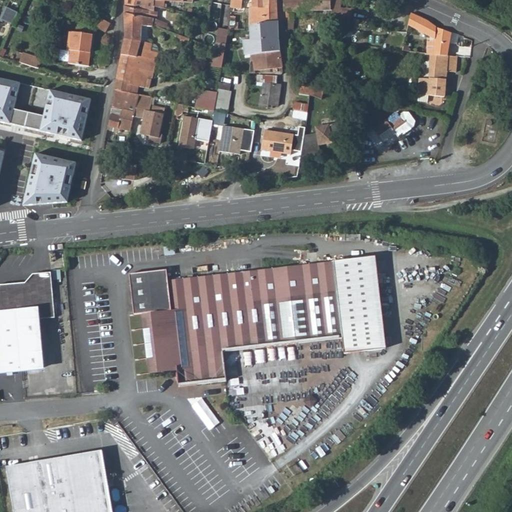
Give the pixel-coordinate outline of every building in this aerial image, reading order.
[(154,15),(154,9),(154,2),(154,0),(124,0),(124,5),(125,16),(154,22),(155,18),(155,15),(154,15)] [(241,9),(241,0),(231,0),(231,7),(231,8),(241,9)] [(251,8),(250,28),(268,23),(278,23),(276,0),(253,0),(254,3),(251,4),(251,8)] [(341,25),(341,34),(352,29),(352,9),(341,9),(341,0),(283,0),(284,12),(286,12),(292,12),(334,9),(334,15),(332,15),(332,25),(341,25)] [(164,11),(164,2),(154,2),(154,9),(162,10),(164,11)] [(1,18),(14,22),(18,11),(6,6),(1,18)] [(435,34),(433,54),(447,56),(451,33),(437,28),(428,21),(411,14),(407,26),(424,31),(435,34)] [(149,28),(154,29),(154,24),(154,22),(125,16),(125,36),(122,56),(149,62),(150,60),(156,60),(159,47),(148,44),(141,43),(143,27),(149,28)] [(167,22),(155,18),(154,22),(154,24),(165,28),(167,22)] [(100,19),(96,27),(105,32),(109,24),(100,19)] [(218,23),(216,33),(223,34),(223,31),(226,24),(218,23)] [(245,57),(251,56),(280,52),(278,23),(268,23),(250,28),(251,42),(243,43),(245,57)] [(148,35),(149,28),(143,27),(141,43),(148,44),(150,36),(148,35)] [(219,81),(227,31),(223,31),(223,34),(217,90),(219,81)] [(90,66),(91,60),(93,36),(70,33),(68,51),(71,52),(71,53),(70,64),(90,66)] [(198,88),(196,108),(215,112),(215,111),(217,90),(223,34),(216,33),(215,41),(214,41),(210,64),(208,64),(204,88),(198,88)] [(282,69),(280,52),(251,56),(251,71),(269,70),(282,69)] [(45,60),(26,54),(23,64),(42,69),(45,60)] [(447,57),(447,56),(433,54),(432,54),(430,80),(420,79),(418,95),(444,98),(446,72),(455,73),(458,58),(447,57)] [(149,89),(155,63),(149,62),(122,56),(118,80),(131,82),(131,86),(149,89)] [(22,83),(0,77),(0,123),(13,126),(13,123),(17,108),(22,83)] [(130,93),(131,86),(131,82),(118,80),(115,91),(130,93)] [(229,83),(219,81),(217,90),(229,91),(229,83)] [(279,106),(282,84),(265,82),(263,94),(262,94),(261,106),(269,107),(270,105),(279,106)] [(301,87),(300,94),(311,96),(315,97),(323,100),(323,88),(301,87)] [(93,99),(50,89),(45,115),(41,130),(41,132),(83,142),(93,99)] [(229,91),(217,90),(215,111),(228,112),(229,91)] [(108,127),(130,132),(133,117),(138,96),(129,94),(130,93),(115,91),(112,107),(108,127)] [(300,94),(300,103),(309,104),(311,96),(300,94)] [(138,96),(133,117),(143,119),(140,135),(149,137),(148,142),(160,144),(162,136),(159,135),(165,109),(151,106),(152,99),(138,96)] [(295,102),(293,111),(308,112),(309,104),(300,103),(295,102)] [(45,115),(17,108),(13,123),(41,130),(45,115)] [(214,124),(225,124),(226,112),(215,111),(214,124)] [(407,121),(396,129),(395,131),(399,136),(402,134),(403,135),(415,127),(416,121),(409,112),(403,111),(401,113),(401,117),(404,120),(407,120),(407,121)] [(185,117),(180,145),(182,148),(192,150),(195,148),(196,141),(210,143),(213,122),(185,117)] [(319,135),(305,138),(303,152),(302,159),(322,155),(321,153),(320,147),(333,144),(332,138),(346,135),(343,123),(318,129),(319,135)] [(223,126),(219,152),(241,155),(242,151),(251,152),(254,130),(223,126)] [(265,130),(262,150),(292,154),(293,150),(303,152),(305,138),(305,129),(300,128),(299,135),(265,130)] [(121,146),(105,143),(103,149),(122,153),(122,150),(121,150),(121,146)] [(361,148),(354,149),(355,164),(363,163),(361,148)] [(79,161),(36,152),(22,208),(69,205),(79,161)] [(123,179),(137,179),(137,164),(123,163),(123,179)] [(109,164),(107,174),(120,177),(122,168),(109,164)] [(139,316),(147,315),(154,375),(183,372),(184,386),(230,380),(227,352),(330,340),(346,338),(347,351),(384,347),(374,258),(337,262),(290,267),(226,275),(173,281),(171,271),(134,276),(139,316)] [(0,373),(44,369),(40,319),(51,320),(48,273),(29,275),(21,284),(0,284),(0,373)] [(203,398),(193,405),(211,429),(221,422),(203,398)] [(37,461),(5,466),(12,511),(111,511),(101,451),(54,458),(44,451),(37,461)]
